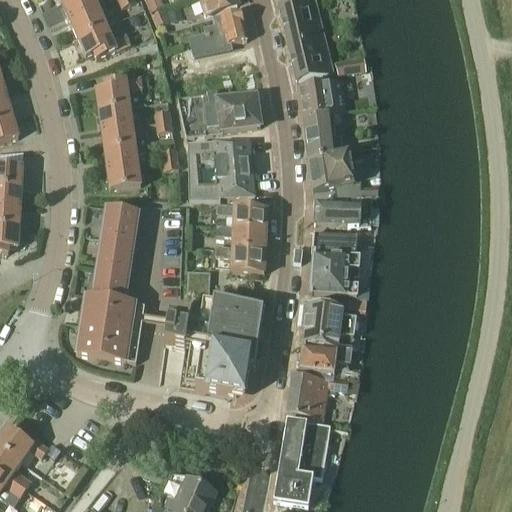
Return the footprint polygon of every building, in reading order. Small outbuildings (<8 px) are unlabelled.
[(98,14),(92,0),(79,0),(61,8),(69,26),(98,14)] [(136,7),(132,0),(129,0),(118,5),(121,14),(136,7)] [(158,0),(153,0),(145,3),(151,18),(163,13),(158,0)] [(238,10),(234,0),(203,0),(198,2),(205,21),(238,10)] [(314,2),(278,11),(297,86),(333,77),(314,2)] [(178,11),(167,15),(171,29),(183,25),(178,11)] [(106,32),(98,14),(69,26),(77,44),(106,32)] [(165,15),(151,20),(156,32),(169,27),(165,15)] [(231,56),(231,55),(230,50),(246,46),(241,29),(242,29),(239,17),(219,22),(220,22),(212,24),(215,33),(203,36),(205,43),(189,47),(194,65),(231,56)] [(113,47),(106,32),(77,44),(85,63),(94,59),(96,65),(129,50),(125,42),(113,47)] [(139,53),(142,63),(159,58),(156,48),(139,53)] [(350,65),(334,67),(337,82),(366,77),(364,63),(363,63),(350,65)] [(98,116),(129,112),(127,95),(141,93),(140,84),(104,89),(104,94),(95,96),(98,116)] [(304,124),(328,120),(332,119),(344,117),(339,87),(299,93),(304,124)] [(256,106),(255,104),(218,110),(217,99),(177,106),(186,143),(260,132),(258,119),(261,115),(260,109),(256,106)] [(0,127),(13,123),(6,102),(0,103),(0,127)] [(132,131),(129,112),(98,116),(101,136),(132,131)] [(155,128),(171,126),(170,116),(154,118),(155,128)] [(308,160),(308,164),(333,160),(333,159),(328,120),(304,124),(308,160)] [(0,148),(18,143),(13,123),(0,127),(0,148)] [(172,136),(171,126),(155,128),(157,138),(172,136)] [(135,151),(132,131),(101,136),(104,156),(135,151)] [(250,147),(214,150),(188,153),(193,210),(220,209),(220,206),(255,203),(250,147)] [(138,171),(135,151),(104,156),(106,175),(138,171)] [(162,168),(178,165),(176,155),(161,157),(162,168)] [(333,160),(308,164),(313,195),(353,189),(348,157),(343,157),(333,159),(333,160)] [(179,175),(178,165),(162,168),(163,177),(179,175)] [(0,170),(0,192),(21,194),(22,172),(0,170)] [(140,191),(138,171),(106,175),(109,196),(140,191)] [(0,214),(20,216),(21,194),(0,192),(0,214)] [(379,192),(362,193),(362,202),(378,201),(379,192)] [(344,205),(343,209),(315,207),(314,230),(371,233),(372,202),(344,205)] [(0,236),(19,237),(20,216),(0,214),(0,236)] [(106,214),(102,243),(133,248),(138,219),(106,214)] [(266,238),(267,217),(234,215),(217,214),(216,225),(233,225),(233,235),(233,236),(266,238)] [(265,258),(266,238),(233,236),(233,235),(216,234),(215,245),(232,246),(232,255),(232,256),(265,258)] [(0,258),(8,259),(8,253),(18,253),(19,237),(0,236),(0,258)] [(312,258),(314,258),(355,262),(357,241),(314,238),(312,258)] [(133,248),(102,243),(97,273),(129,278),(133,248)] [(264,279),(265,258),(232,256),(232,255),(215,255),(214,265),(231,266),(231,277),(264,279)] [(358,280),(359,275),(360,262),(355,262),(314,258),(313,276),(358,280)] [(97,273),(93,302),(124,307),(129,278),(97,273)] [(357,301),(358,280),(313,276),(311,298),(312,298),(313,298),(357,301)] [(210,278),(187,277),(186,299),(209,301),(210,278)] [(124,307),(93,302),(86,301),(76,360),(136,369),(145,311),(124,307)] [(350,302),(350,305),(327,302),(327,307),(311,305),(310,309),(307,309),(301,347),(351,353),(353,343),(356,316),(364,318),(366,307),(366,304),(350,302)] [(169,322),(164,353),(185,356),(179,392),(244,402),(249,373),(254,374),(263,315),(192,304),(189,325),(169,322)] [(349,368),(351,354),(351,353),(301,347),(297,376),(299,376),(298,381),(332,386),(333,381),(333,379),(334,379),(336,366),(349,368)] [(348,383),(333,381),(332,386),(298,381),(292,380),(286,420),(294,421),(293,427),(322,432),(326,405),(327,394),(347,397),(348,383)] [(322,485),(324,473),(330,433),(322,432),(293,427),(286,426),(274,508),(301,511),(308,511),(313,484),(322,485)] [(6,432),(0,441),(0,452),(21,468),(30,456),(42,464),(48,455),(28,441),(25,445),(6,432)] [(31,488),(15,477),(21,468),(0,452),(0,476),(26,495),(31,488)] [(0,476),(0,498),(3,493),(20,504),(26,495),(0,476)] [(210,511),(216,500),(186,486),(170,480),(156,511),(210,511)] [(137,511),(146,511),(147,511),(140,488),(131,491),(137,511)] [(30,511),(52,511),(30,496),(22,506),(30,511)]
